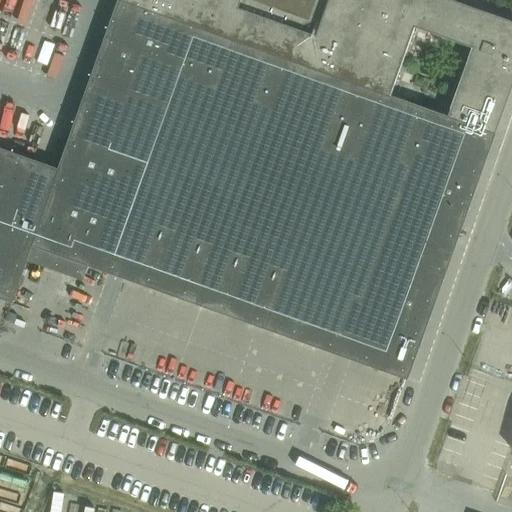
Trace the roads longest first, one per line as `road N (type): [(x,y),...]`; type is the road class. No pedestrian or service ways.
road 1 (unclassified): [(394,496),(0,355)]
road 2 (unclassified): [(394,496),(511,163)]
road 3 (unknown): [(82,0),(83,24),(57,91),(0,82)]
